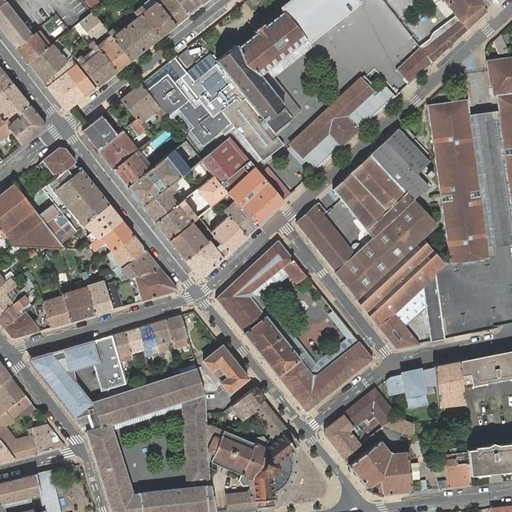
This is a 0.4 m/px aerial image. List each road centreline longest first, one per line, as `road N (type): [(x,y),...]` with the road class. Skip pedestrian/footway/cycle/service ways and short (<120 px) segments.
road 1 (residential): [(511,8),(281,221)]
road 2 (residential): [(197,295),(63,128)]
road 3 (residential): [(63,128),(226,0)]
road 4 (residential): [(197,295),(11,355)]
road 5 (residential): [(392,361),(281,221)]
road 6 (residential): [(305,431),(197,295)]
road 7 (residential): [(511,493),(366,509)]
road 8 (residential): [(392,361),(511,340)]
